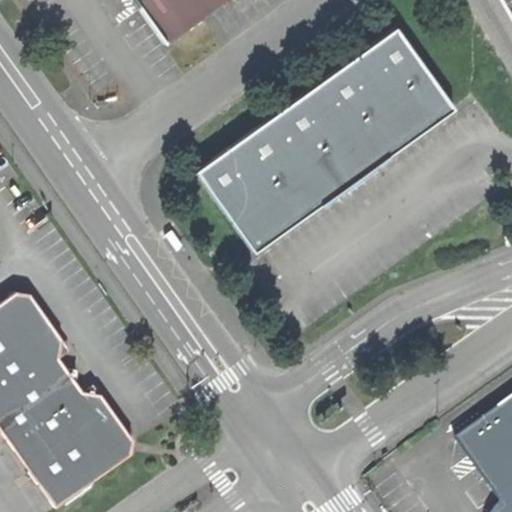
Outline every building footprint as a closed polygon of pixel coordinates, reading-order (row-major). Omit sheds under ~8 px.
[(126,0),(160,49),(164,46),(132,0),(126,0)] [(132,0),(164,46),(229,0),(132,0)] [(511,0),(499,0),(511,22),(511,0)] [(225,220),(251,256),(450,113),(392,32),(192,174),(225,220)] [(168,230),(164,233),(178,250),(184,245),(174,232),(171,228),(168,230)] [(0,302),(0,436),(53,511),(128,457),(129,440),(98,397),(80,395),(55,360),(58,341),(26,297),(10,295),(0,302)] [(511,511),(511,404),(453,447),(499,511),(497,511),(511,511)]
